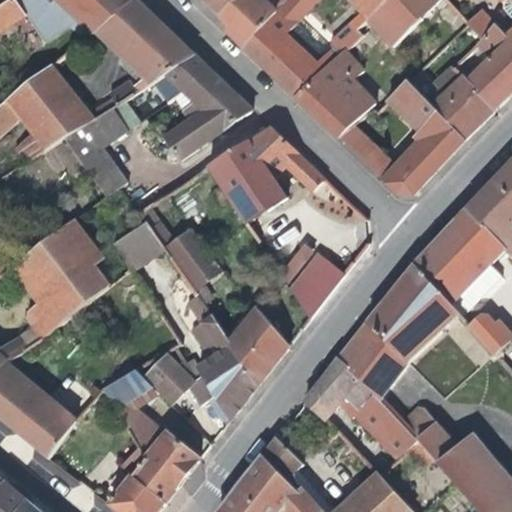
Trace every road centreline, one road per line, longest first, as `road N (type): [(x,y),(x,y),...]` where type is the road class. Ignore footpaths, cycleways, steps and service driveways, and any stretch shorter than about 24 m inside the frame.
road 1 (residential): [(412,236),(196,511)]
road 2 (residential): [(161,0),(412,236)]
road 3 (residential): [(511,137),(412,236)]
